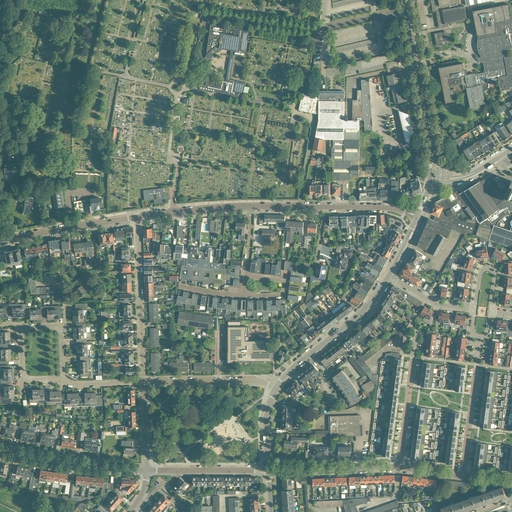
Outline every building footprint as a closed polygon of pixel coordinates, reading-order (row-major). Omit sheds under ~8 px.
[(459,0),(430,0),(433,12),(435,11),(439,28),(448,26),(448,24),(467,20),(464,6),(459,7),(459,3),(461,3),(459,0)] [(511,86),(511,56),(506,58),(504,50),(511,48),(511,17),(509,4),(495,7),(495,8),(493,8),(492,7),(472,11),(478,40),(478,41),(477,43),(477,45),(477,47),(478,50),(478,52),(479,54),(480,56),(481,57),(481,58),(483,62),(485,72),(475,74),(475,75),(465,77),(465,75),(466,75),(467,74),(468,73),(468,72),(467,71),(466,70),(465,70),(464,70),(463,63),(439,68),(445,103),(454,102),(453,95),(454,95),(453,89),(450,89),(449,86),(462,84),(463,89),(466,88),(470,111),(478,110),(478,109),(480,109),(480,105),(485,104),(483,92),(485,91),(486,90),(487,89),(488,88),(488,87),(488,85),(488,84),(499,82),(500,91),(510,89),(510,87),(511,86)] [(203,76),(200,89),(242,98),(246,83),(231,79),(234,55),(245,57),(249,30),(245,30),(242,29),(235,28),(234,30),(235,30),(234,37),(226,35),(226,34),(227,28),(227,29),(227,27),(211,24),(210,30),(211,31),(211,33),(209,33),(208,45),(206,58),(210,58),(211,57),(211,56),(212,56),(212,55),(213,55),(213,54),(214,54),(214,53),(215,53),(215,52),(216,52),(216,51),(217,51),(218,50),(219,50),(219,49),(220,49),(221,49),(221,48),(222,48),(223,48),(232,49),(227,82),(226,81),(215,79),(216,78),(214,78),(213,78),(211,78),(210,77),(209,77),(207,76),(207,77),(203,76)] [(435,34),(437,45),(448,43),(446,32),(435,34)] [(376,35),(337,42),(339,53),(368,48),(368,45),(377,43),(376,35)] [(406,101),(401,78),(400,74),(394,74),(394,75),(393,75),(393,74),(387,75),(389,85),(391,85),(395,104),(406,101)] [(373,130),(369,80),(361,80),(365,131),(373,130)] [(319,120),(315,139),(323,139),(330,139),(344,140),(344,120),(348,120),(348,117),(345,117),(345,101),(344,101),(344,100),(344,99),(345,99),(345,91),(344,91),(319,91),(319,92),(319,96),(319,114),(319,120)] [(319,114),(319,96),(303,93),(299,110),(319,114)] [(505,104),(495,110),(496,113),(506,107),(505,104)] [(415,143),(409,115),(400,112),(406,141),(404,141),(402,146),(405,147),(417,152),(418,152),(416,143),(415,143)] [(511,135),(503,122),(497,125),(506,139),(511,135)] [(506,139),(497,125),(495,127),(501,136),(498,138),(501,142),(506,139)] [(500,142),(494,132),(488,136),(495,146),(500,142)] [(495,146),(488,136),(484,139),(490,149),(491,148),(491,149),(493,148),(493,147),(495,146)] [(482,137),(478,140),(478,141),(479,142),(485,152),(486,152),(488,151),(488,150),(490,149),(484,139),(482,137)] [(479,142),(478,141),(473,144),(479,155),(482,154),(483,154),(485,153),(485,152),(479,142)] [(479,155),(473,144),(468,148),(474,158),(477,157),(478,157),(479,156),(479,155)] [(417,152),(405,147),(405,152),(418,158),(418,152),(417,152)] [(474,158),(468,148),(463,151),(470,161),(471,161),(473,160),(473,159),(474,158)] [(332,159),(338,160),(338,165),(340,166),(340,169),(344,170),(344,160),(332,159)] [(422,191),(419,181),(421,180),(421,181),(422,181),(422,179),(422,178),(419,161),(414,162),(417,178),(411,179),(411,177),(408,178),(412,194),(422,192),(422,191)] [(14,170),(14,164),(0,164),(0,170),(2,171),(2,174),(10,174),(10,175),(10,176),(11,177),(12,177),(13,177),(14,177),(14,176),(15,176),(15,175),(15,170),(14,170)] [(324,181),(324,194),(325,195),(327,196),(328,195),(331,195),(331,184),(333,184),(333,180),(333,169),(331,169),(330,178),(328,179),(327,181),(324,181)] [(408,178),(408,176),(400,178),(400,190),(401,197),(412,194),(408,178)] [(504,185),(502,182),(498,176),(495,179),(491,182),(491,183),(489,185),(498,197),(503,193),(500,189),(504,185)] [(507,209),(498,197),(489,185),(484,179),(480,182),(465,190),(459,194),(457,191),(451,194),(449,196),(448,195),(445,197),(450,208),(456,220),(460,219),(457,214),(461,212),(462,213),(461,213),(464,218),(467,216),(470,220),(474,222),(476,221),(478,223),(480,222),(480,223),(479,225),(491,229),(490,234),(491,234),(494,225),(493,225),(497,226),(497,225),(499,226),(501,223),(499,222),(499,221),(500,221),(501,220),(502,219),(503,218),(503,217),(505,217),(506,216),(507,216),(508,215),(506,211),(507,211),(506,210),(507,209)] [(511,182),(510,182),(510,183),(504,179),(502,182),(504,185),(500,189),(503,193),(498,197),(507,209),(508,210),(509,211),(511,212),(511,211),(511,182)] [(323,194),(323,183),(322,183),(322,181),(315,181),(315,194),(318,194),(318,195),(319,195),(320,195),(321,195),(321,194),(323,194)] [(390,200),(390,190),(383,190),(383,185),(381,185),(382,184),(379,183),(379,184),(379,190),(378,200),(390,200)] [(348,188),(348,198),(354,198),(355,194),(358,194),(358,186),(355,186),(348,186),(348,188)] [(167,197),(170,197),(169,194),(167,195),(167,194),(166,192),(164,192),(164,190),(166,189),(166,187),(144,190),(145,200),(154,199),(155,204),(165,203),(165,200),(167,200),(167,197)] [(367,191),(367,200),(377,200),(376,189),(376,187),(372,187),(372,188),(367,188),(367,191)] [(62,191),(53,192),(57,218),(59,218),(61,218),(62,217),(66,217),(65,210),(64,208),(63,208),(63,205),(64,204),(62,191)] [(32,207),(32,205),(32,204),(35,193),(27,192),(25,205),(21,205),(22,213),(22,214),(23,214),(23,215),(24,215),(25,215),(26,215),(26,214),(26,213),(33,212),(33,209),(33,208),(33,207),(32,207)] [(450,208),(445,197),(436,202),(435,204),(431,213),(436,215),(434,218),(433,220),(428,218),(429,219),(421,235),(416,246),(418,247),(427,251),(438,257),(448,239),(447,239),(452,229),(465,234),(466,232),(488,239),(490,234),(491,229),(479,225),(460,219),(456,220),(450,208)] [(101,199),(100,198),(90,200),(92,211),(100,210),(100,209),(99,205),(101,204),(101,203),(102,203),(102,202),(102,200),(101,199)] [(272,215),(272,222),(276,222),(276,227),(277,227),(277,229),(284,229),(284,227),(285,227),(285,221),(285,216),(272,215)] [(376,222),(377,215),(370,215),(370,224),(374,224),(373,232),(375,232),(375,234),(379,234),(379,227),(377,227),(377,222),(376,222)] [(346,216),(338,217),(339,226),(341,226),(340,223),(341,223),(341,227),(342,231),(345,230),(345,233),(347,233),(346,216)] [(339,230),(338,217),(330,217),(330,226),(337,226),(337,230),(339,230)] [(236,223),(235,230),(239,230),(239,240),(244,240),(245,235),(246,224),(239,223),(239,222),(237,222),(237,223),(236,223)] [(292,222),(289,243),(293,243),(294,231),(297,231),(298,222),(292,222)] [(316,236),(317,224),(308,223),(307,236),(316,236)] [(491,234),(489,240),(493,241),(511,247),(511,231),(510,230),(497,226),(493,225),(494,225),(492,230),(491,234)] [(133,236),(132,228),(132,227),(125,228),(126,237),(130,237),(130,238),(130,245),(134,245),(134,239),(133,236)] [(402,235),(404,232),(404,230),(399,227),(396,231),(390,228),(389,230),(388,229),(388,230),(388,232),(391,234),(400,239),(402,235)] [(125,236),(124,228),(114,229),(116,241),(121,240),(123,240),(122,237),(125,236)] [(153,237),(153,229),(147,229),(143,229),(144,243),(147,242),(149,242),(149,237),(153,237)] [(275,237),(275,230),(263,230),(262,236),(265,236),(264,240),(264,246),(271,246),(271,240),(270,240),(270,237),(275,237)] [(114,244),(113,232),(105,234),(107,246),(108,246),(112,244),(114,244)] [(400,239),(391,234),(388,232),(388,235),(386,235),(386,238),(388,239),(390,239),(397,243),(400,239)] [(107,246),(105,234),(103,234),(102,234),(101,233),(100,234),(99,234),(99,235),(99,236),(100,247),(107,246)] [(397,243),(390,239),(388,239),(386,238),(384,240),(386,241),(386,242),(387,244),(395,248),(397,243)] [(61,251),(60,239),(54,240),(48,241),(50,255),(54,255),(53,252),(55,251),(61,251)] [(75,257),(74,248),(71,249),(69,240),(65,240),(64,240),(62,240),(62,241),(61,241),(62,250),(62,254),(64,254),(65,257),(65,259),(66,260),(68,260),(71,260),(72,260),(73,266),(76,266),(75,257)] [(93,251),(91,242),(87,242),(89,257),(89,259),(89,262),(87,262),(85,263),(85,265),(86,265),(87,269),(99,267),(99,266),(98,259),(98,260),(97,257),(92,258),(91,255),(93,253),(93,251)] [(395,248),(387,244),(384,243),(382,243),(380,242),(378,245),(384,248),(384,249),(392,253),(395,248)] [(48,257),(46,244),(40,245),(43,258),(48,257)] [(161,256),(162,244),(157,244),(154,244),(153,252),(156,252),(156,256),(157,256),(157,259),(159,259),(161,259),(161,256)] [(169,245),(165,245),(162,244),(161,256),(164,257),(164,259),(166,259),(170,259),(175,259),(176,251),(173,250),(173,247),(169,247),(169,246),(169,245)] [(176,251),(175,259),(182,260),(181,265),(188,266),(189,250),(183,250),(184,246),(176,245),(176,251)] [(189,250),(188,266),(209,268),(210,268),(210,262),(212,248),(211,248),(211,246),(211,245),(209,245),(208,246),(208,248),(206,248),(206,252),(198,251),(198,247),(190,247),(190,250),(189,250)] [(32,260),(30,247),(24,248),(25,257),(26,261),(32,260)] [(210,262),(210,268),(220,269),(220,263),(216,263),(217,257),(219,257),(220,254),(222,254),(222,249),(220,249),(212,248),(210,262)] [(23,264),(19,249),(12,251),(15,264),(15,265),(23,264)] [(221,263),(221,267),(224,268),(225,263),(226,264),(226,260),(230,260),(231,250),(225,249),(224,258),(222,258),(222,263),(221,263)] [(346,270),(348,257),(351,258),(352,251),(343,249),(342,253),(337,252),(334,268),(341,269),(340,270),(344,271),(345,269),(346,270)] [(392,253),(384,249),(381,253),(389,257),(392,253)] [(496,259),(500,251),(495,249),(491,257),(492,257),(491,258),(494,260),(495,258),(496,259)] [(501,249),(500,251),(496,259),(501,262),(505,254),(506,251),(501,249)] [(423,255),(415,250),(415,251),(414,250),(413,252),(414,253),(411,257),(425,265),(426,263),(424,261),(425,260),(421,258),(423,255)] [(15,264),(12,251),(4,252),(4,253),(7,263),(4,264),(4,266),(15,264)] [(384,266),(388,260),(383,257),(377,253),(376,255),(376,254),(374,259),(371,258),(371,257),(361,253),(359,257),(373,262),(384,266)] [(473,264),(475,259),(463,256),(461,261),(464,262),(473,264)] [(427,266),(425,265),(411,257),(409,260),(408,260),(407,262),(408,262),(408,263),(418,269),(420,266),(426,269),(428,266),(427,266)] [(260,268),(262,259),(258,258),(257,261),(252,260),(250,272),(255,273),(255,271),(257,271),(258,268),(260,268)] [(269,275),(271,264),(266,263),(266,259),(262,259),(260,268),(263,269),(263,272),(265,272),(264,274),(269,275)] [(281,270),(282,261),(278,261),(277,265),(272,264),(271,275),(276,275),(276,274),(277,274),(278,271),(281,271),(281,270)] [(473,264),(464,262),(461,261),(461,262),(460,262),(460,263),(460,264),(460,266),(463,267),(471,269),(473,264)] [(384,266),(373,262),(372,264),(368,262),(366,265),(372,268),(372,267),(380,272),(384,266)] [(130,268),(130,264),(121,264),(121,263),(116,264),(117,264),(117,267),(121,267),(121,272),(130,271),(131,271),(131,268),(130,268)] [(417,270),(408,264),(407,263),(407,264),(406,264),(405,266),(405,267),(404,269),(403,268),(403,269),(421,280),(423,277),(416,273),(417,270)] [(240,277),(241,266),(232,265),(231,268),(235,268),(235,272),(231,272),(231,269),(226,268),(225,275),(240,277)] [(318,281),(319,277),(324,278),(325,272),(326,272),(327,268),(326,268),(326,266),(318,265),(316,273),(312,272),(310,281),(315,281),(315,280),(318,281)] [(380,272),(372,267),(372,268),(366,265),(365,267),(369,269),(368,272),(370,273),(370,272),(377,277),(380,272)] [(186,281),(186,280),(192,281),(193,267),(182,266),(181,279),(181,281),(181,282),(186,281)] [(197,282),(197,281),(202,282),(204,268),(193,267),(192,281),(192,283),(197,282)] [(208,283),(213,283),(215,270),(204,268),(202,282),(203,282),(203,284),(202,284),(203,284),(208,283)] [(219,284),(219,285),(219,284),(224,285),(225,279),(225,275),(226,268),(221,268),(220,270),(215,270),(213,283),(214,283),(214,286),(213,286),(219,285),(219,284)] [(421,280),(403,269),(400,274),(400,275),(408,280),(418,286),(421,280)] [(377,277),(370,272),(370,273),(368,272),(365,270),(363,272),(362,272),(359,271),(358,273),(361,274),(374,282),(377,277)] [(306,277),(306,273),(296,272),(296,274),(293,275),(292,276),(291,276),(290,281),(295,281),(302,282),(303,277),(306,277)] [(131,282),(131,274),(121,274),(121,278),(122,278),(122,282),(131,282)] [(361,274),(359,277),(363,279),(362,282),(371,287),(374,282),(361,274)] [(239,286),(240,277),(225,275),(225,279),(231,280),(230,285),(239,286)] [(471,281),(472,278),(458,276),(458,285),(463,285),(464,282),(470,283),(470,281),(471,281)] [(371,287),(362,282),(360,284),(353,280),(352,283),(354,284),(368,292),(371,287)] [(86,292),(82,286),(84,285),(81,281),(72,288),(74,291),(73,292),(75,294),(76,293),(79,297),(86,292)] [(289,285),(289,290),(294,291),(301,292),(301,291),(302,287),(304,287),(305,284),(308,284),(308,283),(302,282),(295,281),(295,284),(291,284),(291,285),(289,285)] [(131,291),(131,282),(122,282),(121,282),(121,287),(122,287),(122,292),(131,291)] [(511,291),(511,288),(511,283),(503,282),(502,287),(508,288),(508,291),(511,291)] [(447,291),(448,287),(442,287),(443,284),(439,283),(439,290),(441,290),(441,296),(446,297),(447,291)] [(368,292),(354,284),(353,285),(354,286),(353,287),(357,289),(356,292),(365,297),(368,292)] [(423,302),(394,285),(393,285),(391,290),(407,300),(407,299),(419,307),(423,302)] [(468,294),(469,289),(463,288),(463,285),(458,285),(457,287),(460,288),(459,293),(468,294)] [(407,300),(391,290),(390,291),(387,295),(395,299),(396,297),(405,302),(407,300)] [(186,304),(188,297),(189,292),(184,291),(184,293),(182,293),(181,296),(178,295),(176,305),(180,306),(181,303),(186,304)] [(303,296),(306,296),(306,292),(304,292),(301,291),(301,292),(294,291),(294,293),(290,294),(290,295),(288,295),(288,300),(291,300),(290,300),(290,301),(291,302),(292,303),(293,303),(294,303),(295,302),(295,301),(296,301),(295,301),(295,300),(298,301),(299,296),(303,296)] [(511,291),(508,291),(508,294),(502,293),(501,298),(511,299),(511,291)] [(356,292),(355,292),(353,296),(353,297),(361,302),(362,302),(365,297),(356,292)] [(196,306),(197,299),(198,294),(193,293),(193,295),(191,295),(190,298),(188,297),(186,304),(185,307),(189,308),(190,305),(195,306),(196,306)] [(468,299),(468,294),(459,293),(457,293),(456,298),(461,299),(461,301),(464,302),(464,299),(468,299)] [(205,306),(207,296),(202,295),(202,297),(201,297),(199,300),(197,299),(196,306),(195,306),(195,309),(199,310),(201,306),(205,306)] [(405,310),(394,303),(393,302),(395,299),(387,295),(386,298),(385,300),(384,300),(391,305),(399,312),(402,315),(405,310)] [(217,308),(218,303),(218,298),(214,297),(213,299),(212,298),(211,302),(208,301),(207,311),(211,312),(212,307),(217,308)] [(361,302),(353,297),(350,302),(357,306),(358,305),(359,304),(359,303),(360,303),(361,302)] [(227,309),(227,304),(228,299),(223,298),(223,300),(221,300),(220,303),(218,303),(217,308),(216,313),(221,313),(222,309),(226,309),(227,309)] [(318,304),(314,298),(313,298),(309,302),(312,306),(314,307),(318,304)] [(511,307),(511,300),(511,299),(501,298),(500,304),(504,304),(504,306),(511,307)] [(236,310),(237,305),(237,299),(232,299),(232,301),(231,301),(230,304),(227,304),(227,309),(226,309),(226,314),(230,314),(231,310),(235,310),(236,310)] [(235,315),(235,316),(240,317),(240,315),(241,312),(246,312),(246,300),(241,300),(241,301),(240,301),(239,305),(237,305),(236,310),(235,310),(235,315)] [(257,312),(257,305),(255,305),(254,302),(253,302),(253,300),(248,300),(247,312),(253,312),(253,315),(257,315),(258,312),(257,312)] [(267,311),(267,305),(264,305),(264,302),(262,302),(262,300),(257,300),(257,305),(257,312),(258,312),(262,312),(263,318),(267,318),(267,311)] [(276,310),(276,305),(274,305),(273,302),(272,302),(271,300),(267,300),(267,305),(267,311),(271,311),(272,315),(277,315),(276,310)] [(286,314),(286,304),(283,305),(282,301),(281,301),(281,300),(276,300),(276,305),(276,310),(281,310),(282,314),(286,314)] [(356,307),(345,300),(344,302),(346,304),(351,311),(356,307)] [(391,305),(384,300),(383,302),(382,303),(381,305),(383,307),(395,320),(398,317),(390,309),(389,308),(391,305)] [(132,310),(132,307),(131,307),(131,304),(126,305),(126,301),(119,302),(119,305),(120,305),(120,311),(132,310)] [(343,302),(340,305),(342,307),(347,314),(351,311),(346,304),(344,302),(343,302)] [(86,310),(85,303),(75,304),(75,310),(73,310),(73,316),(84,315),(83,310),(86,310)] [(159,313),(158,303),(150,303),(150,313),(159,313)] [(9,315),(9,304),(0,305),(0,307),(1,318),(6,318),(6,315),(9,315)] [(18,317),(18,304),(9,304),(9,315),(12,315),(12,317),(18,317)] [(27,307),(27,304),(18,304),(18,317),(24,317),(24,314),(26,314),(27,314),(27,307)] [(61,319),(61,305),(52,306),(53,319),(61,319)] [(44,317),(44,306),(40,306),(40,309),(35,309),(36,319),(41,319),(41,317),(44,317)] [(53,319),(52,306),(44,306),(44,317),(47,317),(47,319),(53,319)] [(300,306),(297,309),(304,319),(302,321),(306,327),(315,338),(321,334),(316,327),(308,316),(303,311),(300,306)] [(425,317),(429,309),(425,306),(420,314),(425,317)] [(36,319),(35,309),(30,309),(30,307),(27,307),(27,314),(26,314),(27,317),(30,317),(30,320),(36,319)] [(347,314),(342,307),(338,310),(343,317),(347,314)] [(395,320),(383,307),(382,309),(381,309),(380,311),(381,311),(380,312),(386,320),(389,318),(393,322),(395,320)] [(343,317),(338,310),(336,308),(332,311),(334,313),(333,314),(339,320),(343,317)] [(325,309),(323,311),(328,317),(334,324),(338,321),(339,320),(333,314),(331,313),(329,315),(325,309)] [(425,317),(423,320),(427,322),(429,320),(434,312),(429,309),(425,317)] [(109,311),(101,312),(101,319),(110,319),(109,311)] [(212,329),(214,317),(180,312),(178,324),(212,329)] [(385,322),(386,320),(380,312),(379,312),(378,314),(378,315),(378,316),(376,317),(385,329),(388,326),(385,322)] [(159,322),(159,314),(159,313),(150,313),(150,322),(159,322)] [(437,318),(436,321),(444,322),(445,313),(439,313),(439,319),(437,318)] [(449,318),(450,314),(445,313),(444,322),(443,325),(451,326),(452,323),(452,320),(452,319),(451,319),(451,318),(449,318)] [(84,320),(84,315),(73,316),(73,321),(76,321),(76,324),(86,324),(86,320),(84,320)] [(460,324),(461,316),(456,315),(455,321),(452,320),(452,323),(451,326),(459,327),(460,324)] [(334,324),(328,317),(324,321),(330,327),(334,324)] [(385,329),(376,317),(374,318),(372,319),(372,320),(371,321),(378,330),(377,328),(380,326),(383,330),(385,329)] [(133,328),(132,325),(132,321),(123,321),(123,329),(123,331),(127,331),(129,330),(129,329),(132,328),(133,328)] [(241,321),(228,321),(228,352),(228,363),(264,362),(264,361),(271,361),(271,349),(266,349),(266,340),(249,341),(249,326),(241,326),(241,321)] [(306,327),(302,321),(297,325),(302,331),(306,327)] [(330,327),(324,321),(320,324),(325,331),(330,327)] [(378,330),(371,321),(370,321),(368,322),(369,323),(367,325),(376,336),(378,334),(376,331),(378,330)] [(503,321),(501,332),(506,333),(506,336),(509,336),(510,328),(507,328),(508,322),(503,321)] [(90,332),(90,327),(89,327),(86,327),(86,324),(76,324),(76,327),(73,327),(73,328),(73,333),(87,333),(87,332),(89,332),(90,332)] [(325,331),(320,324),(316,327),(321,334),(325,331)] [(376,336),(367,325),(364,326),(362,327),(362,328),(368,335),(370,333),(373,338),(376,336)] [(402,328),(401,326),(400,326),(397,328),(395,330),(394,331),(398,335),(401,336),(402,328)] [(0,337),(10,337),(9,332),(7,332),(7,329),(0,328),(0,337)] [(159,337),(159,328),(151,328),(151,337),(159,337)] [(368,335),(362,328),(362,329),(361,328),(360,329),(360,330),(358,332),(366,343),(369,341),(366,337),(368,335)] [(132,337),(132,333),(127,334),(127,331),(123,331),(118,331),(118,334),(120,334),(120,336),(123,336),(123,340),(132,340),(132,339),(133,338),(133,337),(132,337)] [(366,343),(358,332),(355,334),(355,333),(353,334),(354,335),(353,336),(358,342),(361,340),(364,345),(366,343)] [(87,341),(87,333),(73,333),(74,338),(76,338),(76,342),(79,342),(87,341)] [(310,342),(304,335),(298,339),(304,347),(310,342)] [(360,344),(358,342),(353,336),(352,336),(352,335),(350,337),(351,337),(348,339),(357,350),(359,348),(358,346),(360,344)] [(10,343),(10,337),(0,337),(0,346),(7,346),(7,343),(10,343)] [(160,347),(159,337),(151,337),(151,347),(160,347)] [(357,350),(348,339),(346,341),(345,341),(344,342),(343,343),(349,350),(350,353),(353,350),(356,354),(358,352),(357,350)] [(88,350),(88,345),(90,345),(90,341),(87,341),(79,342),(79,345),(77,345),(77,350),(88,350)] [(338,348),(343,355),(347,352),(342,345),(338,348)] [(7,349),(7,346),(0,346),(0,353),(0,355),(10,355),(10,349),(7,349)] [(343,355),(338,348),(334,351),(339,358),(343,355)] [(90,359),(90,350),(90,349),(88,350),(77,350),(77,356),(80,356),(80,359),(90,359)] [(283,362),(284,358),(286,358),(289,350),(287,349),(285,352),(281,350),(279,355),(280,356),(278,360),(283,362)] [(434,355),(435,350),(426,349),(425,354),(426,354),(426,356),(437,358),(437,355),(434,355)] [(339,358),(334,351),(329,354),(335,361),(339,358)] [(464,359),(464,354),(456,352),(455,357),(454,357),(454,360),(462,361),(463,359),(464,359)] [(160,362),(159,353),(152,353),(152,362),(160,362)] [(335,361),(329,354),(325,357),(331,365),(335,361)] [(10,360),(10,355),(0,355),(0,360),(0,363),(8,363),(8,360),(10,360)] [(331,365),(325,357),(321,360),(327,368),(331,365)] [(362,366),(366,363),(365,361),(361,357),(359,359),(357,360),(360,365),(362,366)] [(497,363),(498,358),(489,357),(489,362),(489,365),(500,366),(500,363),(497,363)] [(91,367),(90,359),(80,359),(80,362),(77,362),(78,368),(88,367),(91,367)] [(160,371),(160,364),(160,362),(152,362),(152,371),(160,371)] [(179,371),(179,363),(170,363),(170,371),(179,371)] [(188,371),(188,363),(179,363),(179,371),(188,371)] [(204,371),(203,363),(194,363),(194,371),(204,371)] [(319,371),(316,368),(313,364),(312,365),(308,367),(318,380),(321,372),(319,371)] [(13,374),(13,369),(10,369),(10,365),(0,365),(0,369),(0,375),(13,374)] [(89,372),(88,367),(78,368),(78,373),(80,373),(80,376),(91,376),(91,372),(89,372)] [(108,372),(108,367),(103,367),(103,376),(112,375),(112,372),(108,372)] [(318,380),(308,367),(308,368),(307,368),(306,368),(306,369),(304,371),(310,380),(312,382),(314,383),(316,386),(318,380)] [(367,374),(363,368),(358,372),(363,377),(367,374)] [(354,386),(341,370),(332,378),(344,393),(351,406),(368,397),(369,397),(376,385),(372,380),(361,386),(364,391),(362,392),(363,393),(359,395),(354,386)] [(310,380),(304,371),(298,376),(303,383),(306,386),(306,387),(307,387),(310,384),(308,382),(310,380)] [(11,383),(11,380),(13,380),(13,374),(0,375),(0,383),(11,383)] [(377,386),(379,375),(375,374),(370,378),(377,386)] [(309,390),(307,387),(306,387),(306,386),(303,383),(300,385),(297,381),(295,384),(294,384),(293,385),(292,385),(298,393),(301,391),(302,391),(304,390),(306,392),(307,394),(310,391),(309,390)] [(13,392),(13,386),(11,386),(11,383),(0,383),(1,392),(13,392)] [(298,393),(292,385),(288,389),(293,396),(290,400),(297,403),(298,401),(296,399),(300,395),(298,393)] [(134,397),(134,390),(125,390),(125,387),(119,387),(119,390),(124,390),(124,398),(134,397)] [(47,402),(47,394),(47,392),(43,392),(43,389),(38,390),(38,402),(47,402)] [(38,402),(38,390),(32,390),(32,392),(29,392),(29,403),(38,402)] [(55,404),(55,391),(50,392),(50,394),(47,394),(47,402),(47,405),(55,404)] [(64,404),(64,396),(64,394),(61,394),(61,391),(55,391),(55,404),(64,404)] [(14,397),(13,392),(1,392),(1,404),(11,403),(11,397),(14,397)] [(73,406),(72,393),(67,394),(67,396),(64,396),(64,404),(64,407),(73,406)] [(81,406),(81,396),(78,396),(78,393),(72,393),(73,406),(81,406)] [(90,406),(90,393),(84,393),(84,396),(81,396),(81,406),(90,406)] [(102,405),(102,395),(95,395),(95,393),(90,393),(90,406),(102,405)] [(283,405),(283,411),(291,411),(296,411),(296,408),(294,408),(294,405),(297,405),(297,403),(290,400),(290,401),(290,405),(283,405)] [(360,435),(359,415),(329,416),(329,431),(328,431),(328,430),(315,430),(315,437),(328,436),(329,436),(347,436),(350,436),(360,435)] [(135,427),(135,419),(124,419),(125,426),(116,426),(116,431),(127,430),(127,427),(135,427)] [(7,437),(9,428),(6,427),(6,423),(1,422),(0,426),(0,425),(0,426),(0,431),(2,432),(1,435),(7,437)] [(27,441),(29,430),(25,430),(26,424),(26,423),(26,422),(25,422),(23,422),(23,423),(20,422),(18,434),(21,434),(20,440),(27,441)] [(282,423),(282,429),(291,430),(291,433),(302,433),(302,430),(293,430),(293,427),(291,427),(291,423),(282,423)] [(9,428),(7,437),(8,437),(7,438),(10,438),(11,437),(13,438),(14,435),(17,435),(18,426),(14,425),(10,424),(9,428)] [(46,444),(48,433),(45,433),(45,429),(43,429),(44,425),(40,424),(39,426),(40,426),(38,437),(40,437),(40,443),(46,444)] [(40,426),(39,426),(36,425),(36,427),(33,427),(32,431),(29,430),(27,441),(34,442),(35,436),(38,437),(40,426)] [(57,440),(58,434),(59,429),(56,428),(55,431),(52,430),(52,434),(48,433),(46,444),(53,445),(54,440),(57,440)] [(67,447),(68,439),(69,439),(69,435),(63,434),(61,446),(67,447)] [(308,442),(308,438),(292,437),(289,437),(289,434),(286,434),(285,440),(284,445),(285,445),(284,447),(298,449),(299,441),(308,442)] [(74,449),(75,440),(71,439),(72,436),(69,435),(69,439),(68,439),(67,447),(74,449)] [(90,451),(92,438),(85,437),(84,450),(90,451)] [(97,451),(99,439),(92,438),(90,451),(97,451)] [(124,447),(123,454),(135,454),(135,448),(133,447),(133,442),(134,442),(134,439),(127,439),(127,441),(127,442),(125,442),(124,447)] [(333,454),(333,443),(328,443),(328,447),(319,447),(319,445),(311,445),(311,454),(315,454),(315,455),(322,455),(322,456),(328,456),(328,455),(333,454)] [(350,455),(350,447),(335,447),(335,456),(350,455)] [(23,476),(24,467),(17,466),(16,473),(11,472),(9,481),(12,482),(13,479),(16,479),(16,476),(17,476),(18,475),(23,476)] [(29,480),(31,469),(24,467),(23,476),(22,479),(29,480)] [(46,479),(47,472),(40,471),(39,481),(45,482),(46,479)] [(59,484),(61,474),(54,473),(53,480),(52,483),(59,484)] [(67,482),(68,475),(61,474),(59,484),(66,485),(65,489),(66,489),(65,492),(66,493),(66,494),(68,494),(70,484),(70,483),(67,482)] [(95,489),(96,486),(97,478),(90,477),(89,488),(95,489)] [(103,487),(104,479),(97,478),(96,486),(95,489),(99,489),(99,486),(103,487)] [(130,480),(130,478),(122,478),(121,479),(116,479),(115,488),(122,488),(122,486),(125,487),(124,487),(129,492),(138,483),(136,480),(130,480)] [(292,490),(291,479),(291,478),(283,479),(284,490),(292,490)] [(191,484),(191,482),(184,482),(181,479),(176,484),(182,489),(186,484),(191,484)] [(73,495),(75,484),(72,484),(70,499),(78,500),(80,501),(81,496),(79,496),(73,495)] [(182,489),(176,484),(173,488),(179,493),(182,489)] [(506,497),(502,487),(482,494),(485,504),(506,497)] [(123,499),(124,497),(116,490),(114,491),(116,493),(112,497),(119,503),(120,503),(121,501),(123,499)] [(294,505),(293,490),(292,490),(284,490),(282,490),(283,497),(282,497),(282,500),(283,500),(283,506),(294,505)] [(485,504),(482,494),(461,501),(465,511),(485,504)] [(170,501),(163,495),(161,497),(159,499),(168,507),(171,504),(174,506),(177,503),(172,498),(170,501)] [(119,503),(112,497),(109,501),(116,508),(117,506),(117,505),(119,503)] [(359,505),(357,498),(354,498),(348,500),(350,504),(350,507),(351,508),(356,506),(359,505)] [(168,507),(159,499),(157,501),(155,504),(162,510),(162,509),(164,511),(168,507)] [(258,506),(257,499),(249,499),(250,507),(258,506)] [(116,508),(109,501),(106,504),(105,503),(104,505),(102,503),(99,506),(106,511),(108,511),(109,511),(110,511),(111,511),(113,510),(114,510),(116,508)] [(461,511),(465,511),(461,501),(441,508),(442,511),(461,511)] [(85,507),(81,503),(80,504),(79,505),(77,507),(80,510),(82,511),(85,507)]
